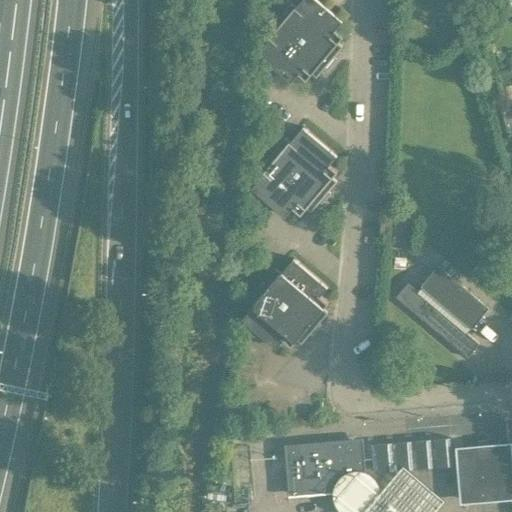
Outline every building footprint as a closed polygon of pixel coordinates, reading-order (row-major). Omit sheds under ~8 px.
[(341,19),(317,0),(302,0),(296,8),(290,3),(265,33),(270,38),(257,53),(289,80),(297,71),(307,80),(312,73),(317,77),(325,67),(328,69),(336,59),(334,57),(342,47),(338,43),(343,36),(333,28),(341,19)] [(290,142),(285,137),(259,168),(265,173),(263,175),(252,188),(284,215),(291,206),(301,214),(306,208),(311,212),(320,201),(322,203),(331,193),(328,191),(337,181),(332,177),(338,171),(328,163),(335,154),(303,127),(290,142)] [(395,220),(393,243),(413,245),(415,222),(395,220)] [(326,285),(294,258),(281,273),(276,269),(250,299),(255,304),(242,319),(274,346),(282,337),(292,346),(297,339),(302,343),(310,333),(313,335),(321,325),(319,323),(328,313),(323,309),(328,302),(318,294),(326,285)] [(468,358),(480,344),(468,333),(489,308),(438,265),(417,291),(408,283),(396,297),(468,358)] [(246,431),(222,433),(223,443),(247,441),(246,431)] [(478,440),(478,445),(478,448),(459,450),(464,500),(511,495),(511,481),(509,446),(490,448),(489,439),(478,440)] [(360,442),(288,448),(292,493),(363,487),(360,442)] [(429,511),(438,503),(397,469),(360,511),(429,511)]
